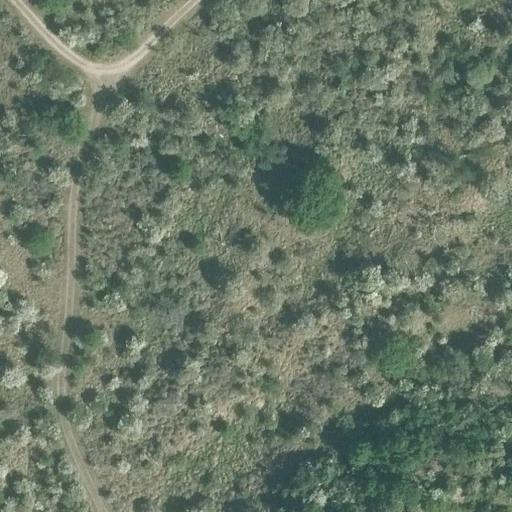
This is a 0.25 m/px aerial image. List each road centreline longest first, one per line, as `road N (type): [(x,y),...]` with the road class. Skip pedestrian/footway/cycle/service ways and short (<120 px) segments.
road 1 (track): [(105,511),(75,459),(60,380),(73,205),(96,83)]
road 2 (track): [(202,0),(96,83),(11,0)]
